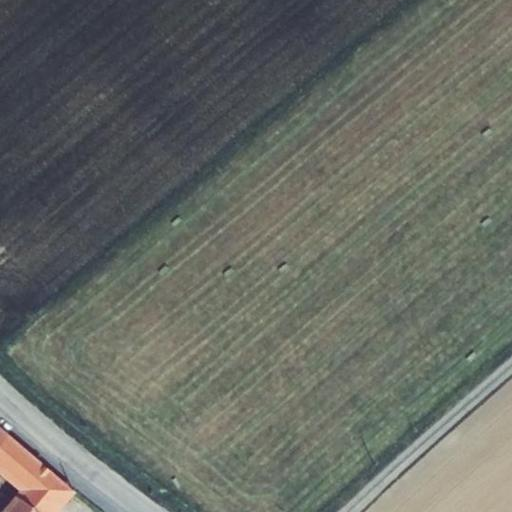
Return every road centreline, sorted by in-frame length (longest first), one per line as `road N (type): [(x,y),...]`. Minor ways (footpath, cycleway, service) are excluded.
road 1 (track): [(349,511),(511,366)]
road 2 (tertiary): [(149,511),(0,391)]
